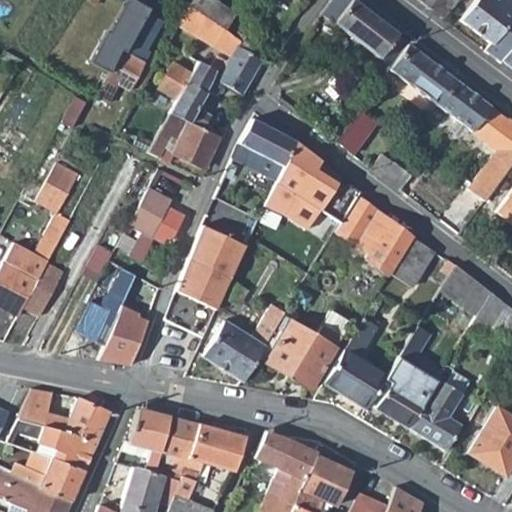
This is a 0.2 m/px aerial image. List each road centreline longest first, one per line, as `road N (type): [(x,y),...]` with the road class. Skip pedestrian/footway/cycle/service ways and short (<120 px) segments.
road 1 (residential): [(128,391),(321,425),(466,511)]
road 2 (residential): [(511,297),(251,102)]
road 3 (residential): [(128,391),(201,193),(251,102)]
road 4 (residential): [(380,0),(511,98)]
road 5 (residential): [(0,362),(128,391)]
road 6 (residential): [(81,511),(128,391)]
road 7 (residential): [(251,102),(323,0)]
